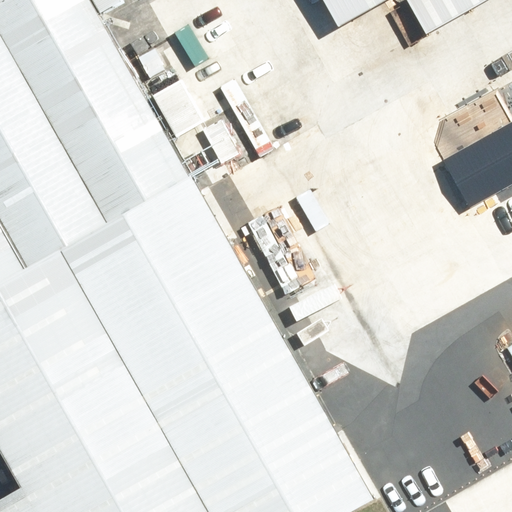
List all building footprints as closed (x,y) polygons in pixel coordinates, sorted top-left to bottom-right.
[(0,0),(0,8),(14,0),(0,0)] [(350,511),(372,500),(97,0),(14,0),(0,8),(0,481),(9,499),(0,503),(0,511),(350,511)] [(233,0),(178,0),(174,2),(206,69),(255,46),(233,0)] [(496,6),(464,4),(463,28),(495,29),(496,6)] [(274,101),(212,129),(229,164),(290,136),(274,101)] [(511,257),(496,225),(424,261),(447,307),(511,274),(511,257)] [(361,238),(304,268),(347,349),(430,306),(412,272),(386,286),(361,238)]
